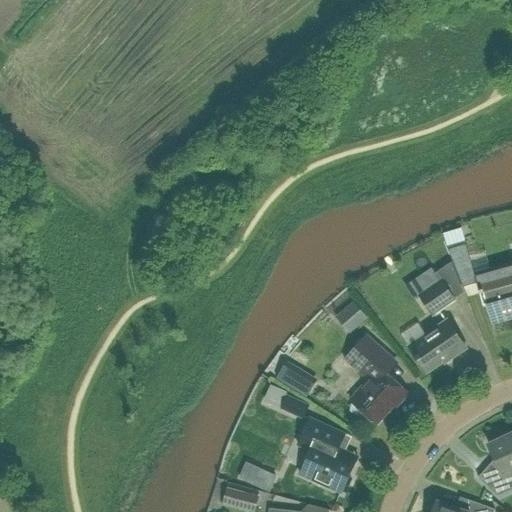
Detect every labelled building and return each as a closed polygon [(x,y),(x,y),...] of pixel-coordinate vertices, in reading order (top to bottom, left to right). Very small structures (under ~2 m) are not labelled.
[(462,228),(444,233),(448,249),(466,244),(462,228)] [(511,262),(474,273),(480,294),(484,293),(487,304),(486,304),(492,325),(511,319),(511,262)] [(441,279),(417,296),(433,318),(457,302),(441,279)] [(356,329),(368,318),(354,301),(341,312),(356,329)] [(451,359),(466,349),(447,321),(409,347),(419,361),(420,359),(429,371),(450,357),(451,359)] [(408,393),(386,374),(396,363),(391,358),(367,337),(347,360),(366,377),(367,384),(351,401),(353,402),(351,411),(357,417),(366,414),(377,423),(393,406),(395,408),(408,393)] [(276,378),(291,387),(307,397),(316,383),(300,374),(285,365),(276,378)] [(272,386),(265,401),(279,407),(286,393),(272,386)] [(302,420),(310,406),(287,395),(279,409),(302,420)] [(310,418),(301,440),(313,445),(302,469),(307,471),(310,478),(309,479),(342,494),(343,490),(346,492),(352,479),(349,478),(356,462),(344,456),(342,451),(342,450),(339,448),(345,434),(310,418)] [(511,435),(511,434),(489,445),(495,458),(478,478),(498,496),(511,489),(511,435)] [(247,464),(240,478),(269,491),(276,477),(247,464)] [(255,511),(260,496),(228,488),(223,505),(250,511),(255,511)] [(494,511),(495,509),(467,499),(463,511),(437,502),(436,505),(432,507),(430,511),(494,511)]
